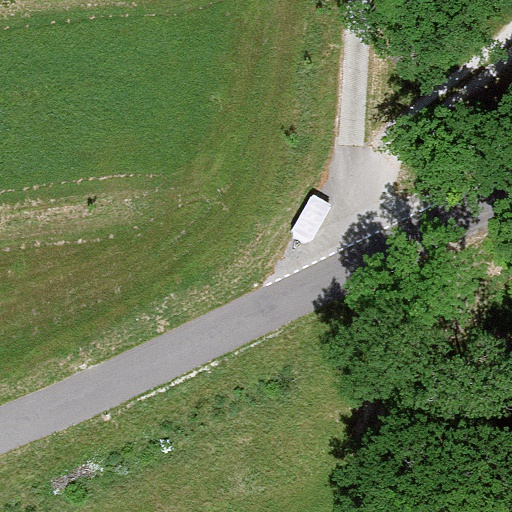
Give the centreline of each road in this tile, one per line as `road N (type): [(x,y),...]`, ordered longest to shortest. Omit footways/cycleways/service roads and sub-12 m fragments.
road 1 (tertiary): [(511,193),(0,427)]
road 2 (track): [(341,275),(358,0)]
road 3 (track): [(511,42),(393,137),(348,159)]
